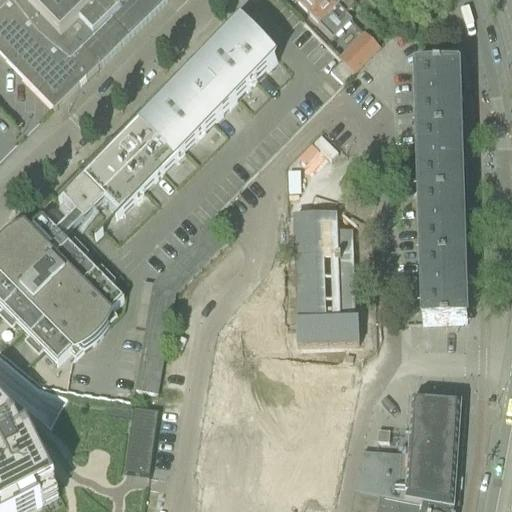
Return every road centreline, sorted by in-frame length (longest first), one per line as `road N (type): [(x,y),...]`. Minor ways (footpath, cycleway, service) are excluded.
road 1 (unclassified): [(176,511),(207,322),(254,274),(269,178),(336,106),(380,146),(393,363),(494,366)]
road 2 (unclassified): [(468,0),(502,152),(505,260),(494,366)]
road 3 (residential): [(0,200),(210,0)]
